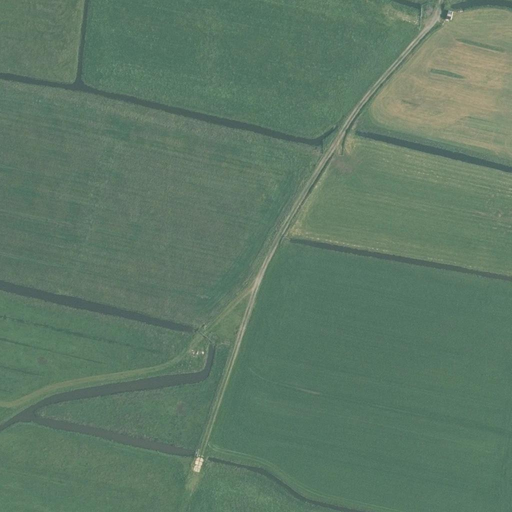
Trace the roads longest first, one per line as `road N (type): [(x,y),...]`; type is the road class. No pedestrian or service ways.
road 1 (track): [(440,0),(319,167),(258,275),(188,493)]
road 2 (track): [(258,275),(169,363),(0,402)]
